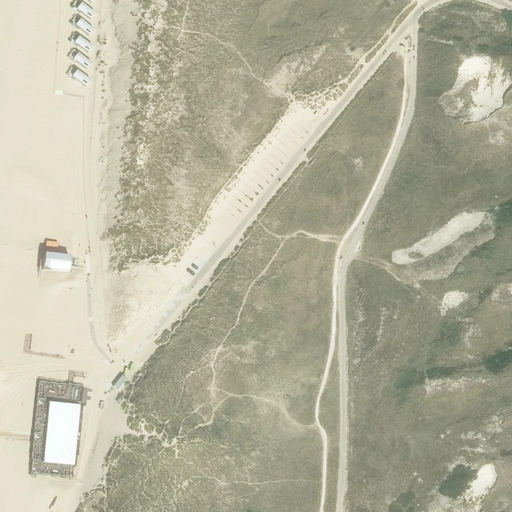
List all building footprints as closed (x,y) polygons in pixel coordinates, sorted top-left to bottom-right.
[(75,9),(88,20),(93,13),(80,3),(75,9)] [(74,26),(87,36),(92,30),(79,20),(74,26)] [(73,42),(86,53),(91,46),(78,36),(73,42)] [(71,60),(85,70),(89,64),(76,53),(71,60)] [(70,76),(83,87),(88,80),(75,70),(70,76)] [(43,255),(41,270),(67,273),(67,268),(68,258),(43,255)] [(71,386),(55,384),(37,382),(29,476),(73,479),(78,435),(83,387),(71,386)]
